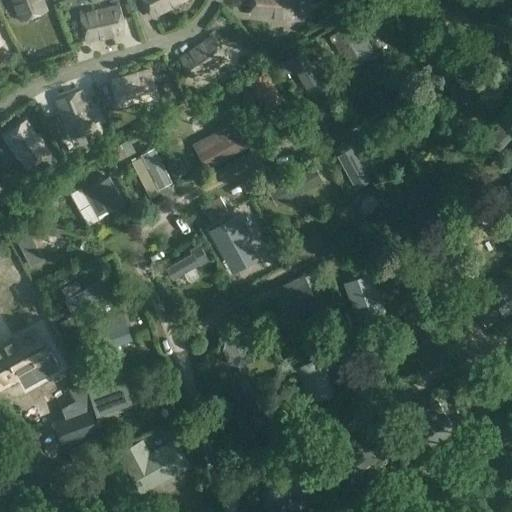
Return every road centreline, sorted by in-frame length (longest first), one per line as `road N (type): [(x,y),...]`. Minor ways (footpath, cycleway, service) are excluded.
road 1 (track): [(176,339),(136,262),(150,225),(399,90),(450,43)]
road 2 (track): [(176,339),(307,262),(376,250),(486,198)]
road 3 (track): [(229,507),(258,473),(511,329)]
road 4 (track): [(486,198),(509,259),(455,294),(484,345)]
road 5 (track): [(176,339),(230,511)]
road 6 (unknown): [(511,443),(396,511)]
